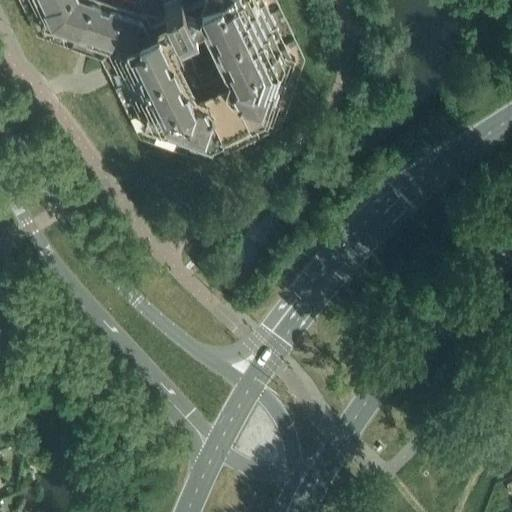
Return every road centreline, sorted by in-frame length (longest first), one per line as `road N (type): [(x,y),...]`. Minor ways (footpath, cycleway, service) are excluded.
road 1 (secondary): [(511,118),(382,220),(247,390)]
road 2 (unclassified): [(247,390),(107,270),(61,212),(5,111)]
road 3 (unclassified): [(0,169),(29,229),(79,298),(213,449)]
road 4 (secondary): [(309,492),(420,332),(511,251)]
